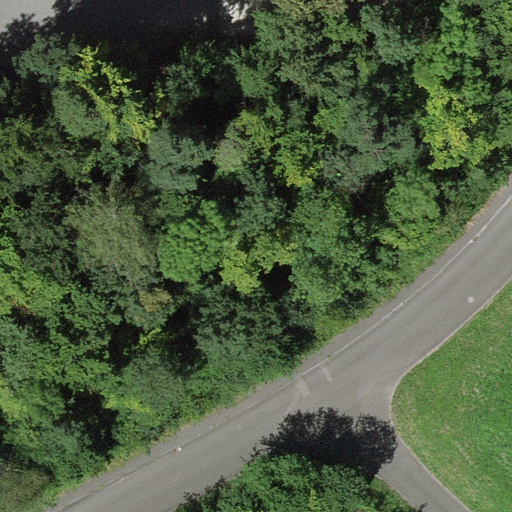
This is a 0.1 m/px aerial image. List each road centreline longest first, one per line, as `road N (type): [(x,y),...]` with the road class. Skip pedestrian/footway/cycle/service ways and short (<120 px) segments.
road 1 (unclassified): [(511,242),(478,286),(319,399),(126,511)]
road 2 (track): [(0,36),(30,22),(118,33),(227,28),(348,0)]
road 3 (track): [(319,399),(431,511)]
